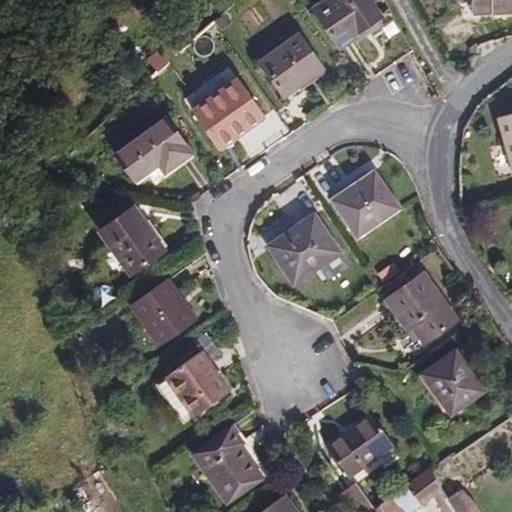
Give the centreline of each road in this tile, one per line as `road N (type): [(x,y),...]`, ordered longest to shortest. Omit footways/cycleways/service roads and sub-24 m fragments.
road 1 (residential): [(434,144),(418,129),(364,116),(284,157),(236,196),(222,222),(230,270),(287,371)]
road 2 (residential): [(501,320),(437,217),(434,144)]
road 3 (residential): [(434,144),(475,72),(511,51)]
